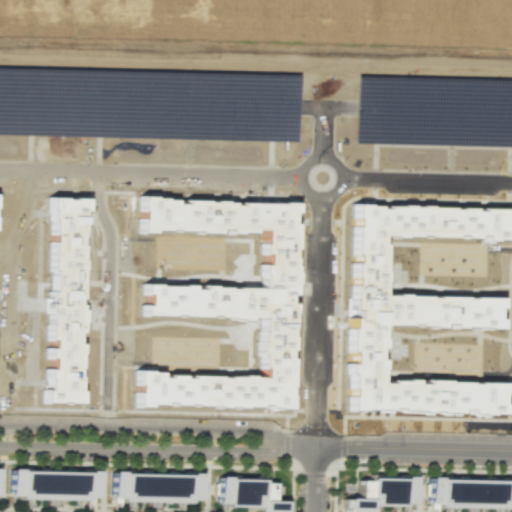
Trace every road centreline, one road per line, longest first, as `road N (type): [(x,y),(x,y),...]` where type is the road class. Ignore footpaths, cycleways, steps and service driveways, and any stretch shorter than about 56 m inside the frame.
road 1 (residential): [(315,446),(260,431),(0,425)]
road 2 (residential): [(0,443),(315,446)]
road 3 (residential): [(0,167),(304,173)]
road 4 (residential): [(315,446),(321,191)]
road 5 (residential): [(315,446),(511,450)]
road 6 (residential): [(342,175),(511,180)]
